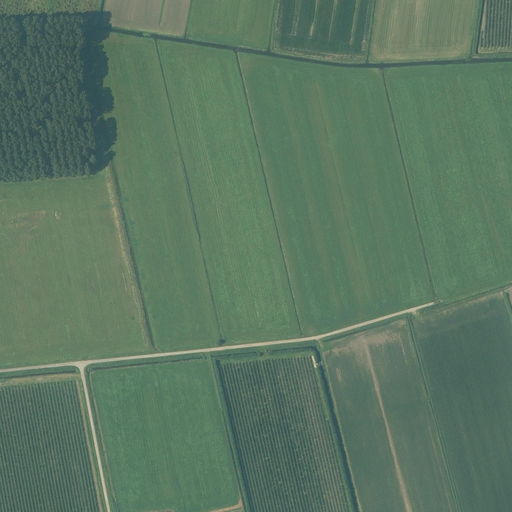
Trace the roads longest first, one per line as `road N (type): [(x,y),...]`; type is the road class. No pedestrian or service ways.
road 1 (unclassified): [(434,304),(319,338),(81,363)]
road 2 (unclassified): [(109,511),(81,363)]
